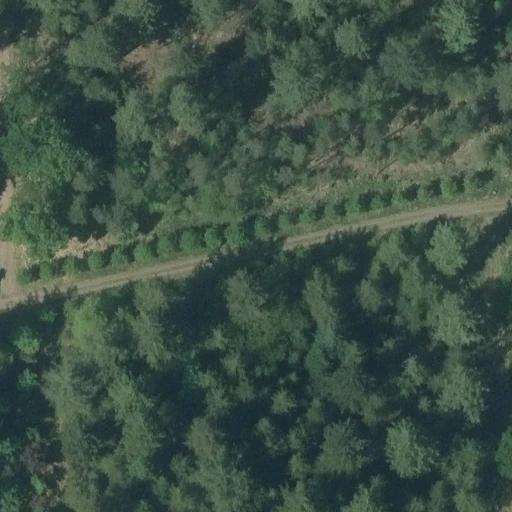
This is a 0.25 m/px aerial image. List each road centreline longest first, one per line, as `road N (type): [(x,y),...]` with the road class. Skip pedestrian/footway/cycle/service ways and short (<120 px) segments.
road 1 (track): [(0,307),(423,229),(511,221)]
road 2 (track): [(6,305),(3,0)]
road 3 (track): [(491,222),(511,426)]
